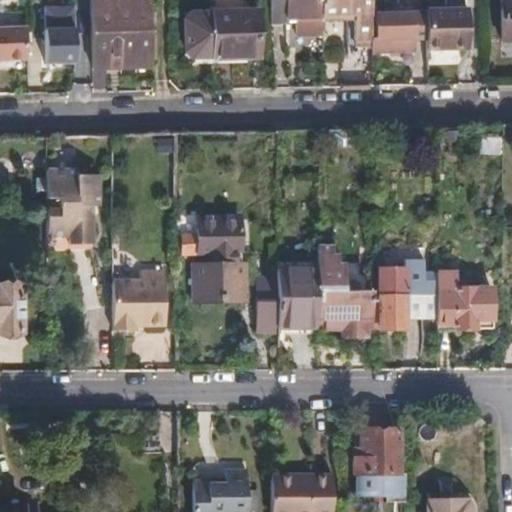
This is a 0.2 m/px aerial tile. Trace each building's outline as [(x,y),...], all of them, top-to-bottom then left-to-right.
[(87,2),(89,72),(148,71),(145,0),(109,0),(109,2),(87,2)] [(312,12),(311,0),(262,0),(263,24),(276,24),(276,4),(284,4),(284,35),(312,35),(312,18),(312,12)] [(311,0),(312,12),(347,12),(347,18),(347,44),(363,43),(362,0),(311,0)] [(511,49),(511,0),(496,0),(497,39),(511,38),(511,50),(511,49)] [(461,8),(418,8),(419,48),(462,48),(461,8)] [(253,9),(206,10),(207,56),(237,55),(237,56),(254,56),(253,9)] [(42,68),(72,67),(70,10),(40,11),(42,68)] [(207,56),(206,10),(186,10),(180,18),(180,49),(187,56),(207,56)] [(368,13),(369,50),(406,49),(406,13),(368,13)] [(0,68),(30,68),(28,23),(0,24),(0,68)] [(434,50),(434,60),(460,59),(460,49),(434,50)] [(303,172),(303,132),(273,132),(273,172),(303,172)] [(69,169),(39,169),(39,198),(51,198),(52,209),(39,209),(39,237),(61,237),(62,244),(85,244),(85,217),(82,217),(82,207),(85,207),(92,207),(91,175),(69,176),(69,169)] [(234,253),(234,221),(212,220),(212,235),(176,235),(176,252),(202,252),(202,265),(190,265),(189,297),(233,298),(233,266),(229,266),(229,253),(234,253)] [(311,276),(311,321),(320,321),(320,332),(325,332),(336,332),(336,340),(362,340),(362,321),(367,321),(367,301),(367,291),(339,291),(339,262),(333,262),(333,254),(327,254),(327,245),(311,245),(311,276)] [(367,301),(367,321),(367,333),(375,333),(375,335),(401,335),(401,321),(433,321),(433,281),(433,279),(419,279),(419,268),(400,268),(400,276),(375,275),(375,301),(367,301)] [(132,281),(104,281),(104,330),(127,330),(127,325),(127,322),(138,322),(138,325),(157,325),(157,271),(132,271),(132,281)] [(272,333),(311,333),(311,321),(311,276),(272,276),(272,285),(272,333)] [(433,321),(433,332),(485,332),(485,292),(455,292),(455,281),(433,281),(433,321)] [(11,286),(0,285),(0,332),(11,333),(11,286)] [(251,337),(272,337),(272,333),(272,285),(251,285),(251,337)] [(380,499),(380,506),(400,506),(400,478),(396,478),(396,434),(356,434),(356,454),(349,454),(349,477),(352,477),(352,499),(359,499),(380,499)] [(151,453),(150,436),(131,437),(132,453),(151,453)] [(238,511),(238,471),(216,471),(216,483),(184,483),(184,511),(238,511)] [(325,511),(325,474),(264,474),(263,511),(325,511)] [(463,511),(464,505),(457,499),(421,499),(420,511),(463,511)]
